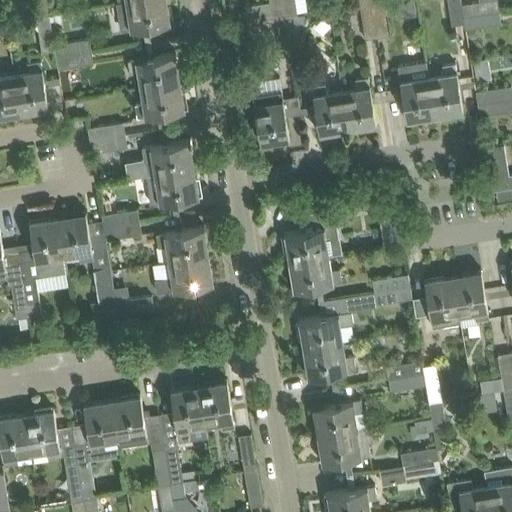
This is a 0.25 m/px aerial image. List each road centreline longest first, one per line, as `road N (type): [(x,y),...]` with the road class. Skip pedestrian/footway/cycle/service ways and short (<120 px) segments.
road 1 (residential): [(10,390),(261,347)]
road 2 (residential): [(0,199),(61,189),(78,178),(81,163),(76,142),(56,128),(0,137)]
road 3 (residential): [(235,186),(206,0)]
road 4 (residential): [(412,157),(235,186)]
road 5 (residential): [(287,511),(261,347)]
road 6 (residential): [(261,347),(235,186)]
